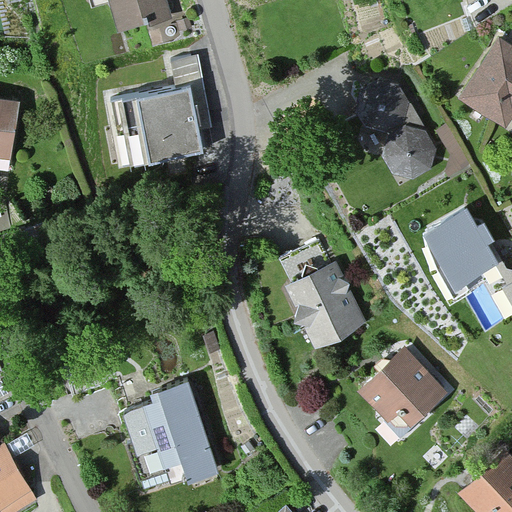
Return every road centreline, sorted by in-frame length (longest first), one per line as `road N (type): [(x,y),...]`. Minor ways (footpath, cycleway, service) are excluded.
road 1 (residential): [(353,511),(269,400),(230,281),(243,127),(207,0)]
road 2 (residential): [(0,330),(94,511)]
